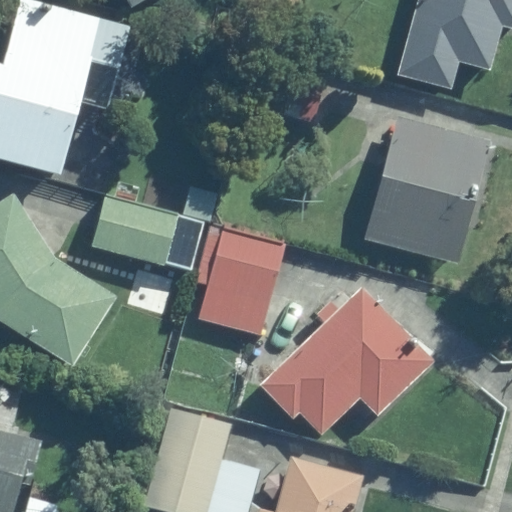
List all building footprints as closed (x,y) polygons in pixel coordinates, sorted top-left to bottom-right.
[(128,25),(29,0),(16,0),(0,68),(0,165),(59,180),(87,68),(115,75),(128,25)] [(119,0),(128,15),(154,0),(119,0)] [(511,0),(412,0),(393,78),(451,92),(458,65),(491,73),(501,31),(511,33),(511,0)] [(491,143),(395,119),(365,242),(461,265),(491,143)] [(112,300),(55,263),(17,198),(0,208),(0,323),(67,368),(112,300)] [(278,243),(204,225),(192,278),(182,321),(255,338),(278,243)] [(435,365),(361,288),(347,301),(338,292),(313,315),(322,325),(258,386),(293,423),(299,417),(323,441),(360,405),(376,422),(435,365)] [(226,426),(164,410),(138,509),(150,511),(356,511),(365,481),(285,458),(272,507),(249,506),(257,473),(217,464),(226,426)] [(0,511),(19,511),(39,445),(0,433),(0,511)]
